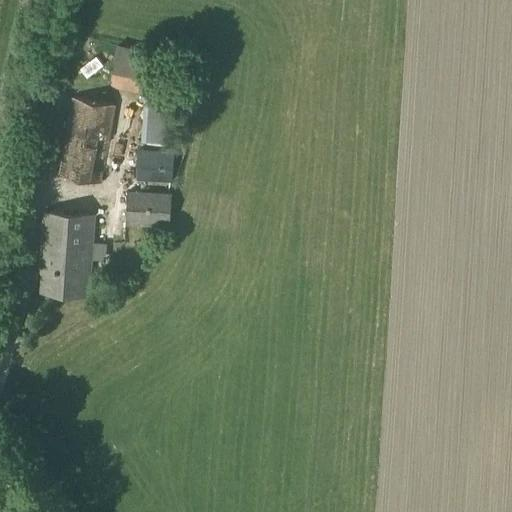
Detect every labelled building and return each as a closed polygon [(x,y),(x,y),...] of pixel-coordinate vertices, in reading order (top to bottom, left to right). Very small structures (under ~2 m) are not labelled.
[(117,45),(109,87),(149,94),(157,54),(117,45)] [(140,140),(167,142),(169,97),(143,95),(142,95),(140,140)] [(102,183),(116,106),(70,97),(57,174),(102,183)] [(172,181),(174,152),(137,150),(136,180),(172,181)] [(169,228),(171,193),(127,191),(125,225),(169,228)] [(90,272),(94,216),(43,213),(39,269),(41,269),(40,292),(86,295),(88,272),(90,272)]
